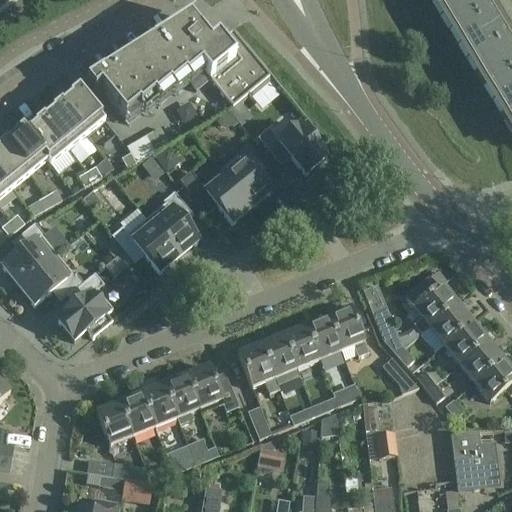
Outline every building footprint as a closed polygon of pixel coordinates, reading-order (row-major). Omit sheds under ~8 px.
[(511,47),(483,0),(435,0),(506,116),(511,127),(511,47)] [(270,80),(233,35),(212,51),(200,36),(189,23),(174,32),(85,88),(93,97),(99,93),(124,123),(138,112),(139,113),(153,102),(155,104),(169,92),(170,94),(184,82),(185,84),(200,72),(232,111),(270,80)] [(104,125),(78,93),(69,100),(70,101),(61,108),(60,107),(59,108),(86,140),(104,125)] [(86,140),(59,108),(51,115),(52,116),(44,123),(43,122),(42,122),(68,154),(86,140)] [(68,154),(42,122),(33,129),(34,130),(26,137),(22,132),(21,133),(51,169),(68,154)] [(287,158),(305,179),(325,163),(315,150),(322,144),(306,124),(279,147),(274,141),(274,140),(268,133),(257,142),(277,166),(287,158)] [(51,169),(21,133),(12,139),(13,141),(5,148),(4,146),(3,147),(30,179),(47,165),(50,169),(51,169)] [(126,151),(136,168),(156,157),(146,139),(126,151)] [(30,179),(3,147),(0,149),(0,179),(12,194),(30,179)] [(243,166),(225,181),(251,213),(270,197),(253,175),(263,167),(247,148),(236,157),(243,166)] [(136,168),(130,158),(121,163),(127,173),(136,168)] [(86,176),(92,187),(101,182),(95,171),(86,176)] [(179,185),(204,215),(214,207),(232,229),(251,213),(225,181),(219,174),(201,189),(190,176),(179,185)] [(84,192),(92,187),(86,176),(77,182),(84,192)] [(0,203),(12,194),(0,179),(0,203)] [(47,200),(53,210),(61,205),(55,195),(47,200)] [(91,196),(81,204),(90,215),(100,206),(91,196)] [(190,216),(174,197),(163,206),(164,208),(146,223),(178,262),(197,246),(180,225),(190,216)] [(273,199),(232,233),(240,243),(281,208),(273,199)] [(44,215),(53,210),(47,200),(38,205),(44,215)] [(9,226),(16,235),(24,229),(16,219),(9,226)] [(178,262),(146,223),(128,238),(122,231),(111,241),(131,265),(141,256),(158,278),(178,262)] [(8,241),(16,235),(9,226),(1,232),(8,241)] [(17,291),(56,259),(69,249),(53,231),(44,239),(34,228),(15,244),(23,254),(2,272),(17,291)] [(101,237),(88,250),(104,267),(118,254),(101,237)] [(68,273),(80,276),(84,260),(72,257),(68,273)] [(17,291),(33,311),(55,293),(63,303),(70,298),(83,287),(73,276),(71,278),(56,259),(17,291)] [(94,278),(83,287),(70,298),(78,308),(57,325),(73,346),(86,335),(92,343),(112,327),(106,319),(112,314),(97,295),(104,289),(94,278)] [(362,294),(372,318),(383,346),(396,360),(404,354),(403,353),(397,340),(386,312),(401,306),(396,294),(381,300),(376,288),(362,294)] [(428,332),(429,333),(457,309),(441,290),(413,313),(420,322),(412,329),(420,338),(428,332)] [(350,313),(349,313),(348,309),(346,308),(337,312),(336,314),(338,318),(327,322),(341,356),(353,351),(358,362),(368,358),(350,313)] [(444,351),(473,328),(457,309),(429,333),(444,351)] [(341,356),(327,322),(305,331),(319,365),(341,356)] [(459,370),(488,346),(473,328),(444,351),(459,370)] [(319,365),(305,331),(282,341),(296,374),(319,365)] [(296,374),(282,341),(260,350),(278,395),(279,394),(275,383),(296,374)] [(475,388),(503,365),(488,346),(459,370),(475,388)] [(278,395),(260,350),(237,359),(251,393),(264,388),(269,399),(278,395)] [(404,354),(396,360),(406,371),(413,365),(404,354)] [(418,393),(413,387),(391,363),(382,371),(398,390),(402,399),(418,393)] [(511,399),(511,376),(503,365),(475,388),(489,407),(506,393),(511,400),(511,399)] [(185,380),(200,416),(222,407),(226,416),(238,411),(224,377),(212,382),(208,371),(185,380)] [(177,425),(179,429),(192,424),(190,420),(200,416),(185,380),(183,374),(174,378),(173,379),(172,379),(172,380),(171,382),(172,383),(173,385),(163,389),(177,425)] [(427,396),(434,390),(424,377),(416,383),(427,396)] [(0,406),(9,397),(0,388),(0,406)] [(140,399),(155,434),(177,425),(163,389),(140,399)] [(434,390),(427,396),(436,408),(444,402),(434,390)] [(445,393),(446,404),(464,402),(462,392),(445,393)] [(334,402),(338,412),(360,403),(356,393),(334,402)] [(155,434),(140,399),(118,408),(132,444),(155,434)] [(338,412),(334,402),(312,412),(315,421),(338,412)] [(455,424),(462,417),(452,405),(445,411),(455,424)] [(132,444),(118,408),(95,417),(110,453),(132,444)] [(259,411),(247,416),(258,444),(270,439),(259,411)] [(315,421),(312,412),(289,421),(293,430),(315,421)] [(301,447),(317,447),(318,435),(302,434),(301,447)] [(377,463),(397,461),(395,437),(375,439),(377,463)] [(457,497),(500,492),(494,446),(482,447),(478,437),(450,438),(457,497)] [(256,471),(281,476),(285,458),(277,456),(278,442),(260,450),(256,471)] [(188,449),(192,461),(196,470),(218,461),(214,451),(207,454),(202,443),(188,449)] [(0,460),(11,462),(13,450),(1,448),(0,447),(0,460)] [(324,449),(307,449),(307,466),(324,466),(324,449)] [(0,472),(9,474),(11,462),(0,460),(0,472)] [(29,476),(31,464),(13,460),(11,473),(29,476)] [(196,470),(192,461),(169,470),(173,479),(196,470)] [(86,478),(100,480),(111,482),(113,469),(88,465),(86,478)] [(173,479),(169,470),(147,479),(151,488),(173,479)] [(265,476),(263,485),(291,491),(292,482),(265,476)] [(361,496),(360,479),(344,481),(345,497),(361,496)] [(122,495),(123,490),(124,484),(111,482),(100,480),(98,490),(122,495)] [(373,511),(371,494),(370,487),(363,488),(364,499),(362,499),(363,511),(348,511),(373,511)] [(120,508),(118,511),(138,511),(143,494),(123,490),(122,495),(120,508)] [(371,494),(373,511),(393,511),(391,491),(371,494)] [(218,511),(220,494),(205,492),(201,511),(218,511)] [(458,511),(456,495),(444,496),(446,511),(458,511)] [(330,511),(329,499),(315,501),(314,511),(330,511)] [(118,511),(120,508),(94,502),(90,511),(83,511),(78,511),(77,511),(118,511)]
